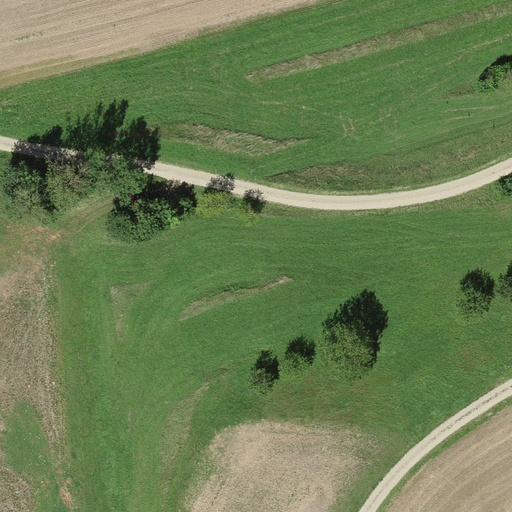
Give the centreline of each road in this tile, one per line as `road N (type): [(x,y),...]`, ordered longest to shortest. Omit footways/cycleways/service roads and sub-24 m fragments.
road 1 (track): [(511,166),(434,192),(300,203),(0,146)]
road 2 (track): [(369,511),(393,473),(511,384)]
